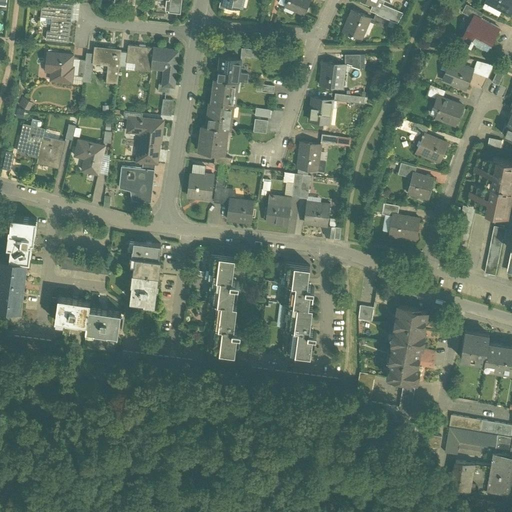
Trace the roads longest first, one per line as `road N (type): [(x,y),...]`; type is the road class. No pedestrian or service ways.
road 1 (residential): [(421,290),(343,254),(188,232)]
road 2 (residential): [(421,290),(485,93)]
road 3 (residential): [(163,228),(194,33)]
road 4 (residential): [(316,38),(276,155)]
road 5 (residential): [(316,38),(194,33)]
